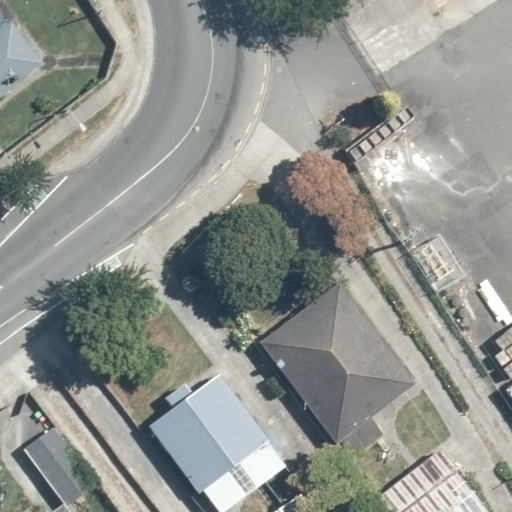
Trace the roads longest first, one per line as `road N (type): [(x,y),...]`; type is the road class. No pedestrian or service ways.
road 1 (residential): [(197,0),(209,65),(204,102),(182,139),(0,285)]
road 2 (unknown): [(384,0),(511,132)]
